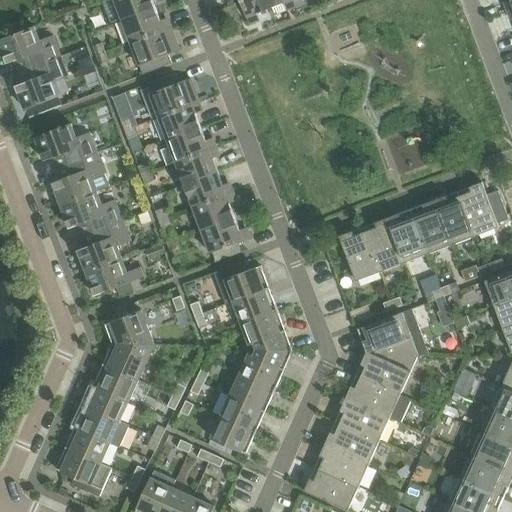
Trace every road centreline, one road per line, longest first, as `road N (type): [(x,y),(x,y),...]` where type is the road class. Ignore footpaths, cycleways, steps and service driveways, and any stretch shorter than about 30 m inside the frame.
road 1 (residential): [(259,511),(330,356),(195,0)]
road 2 (residential): [(1,495),(65,342),(0,161)]
